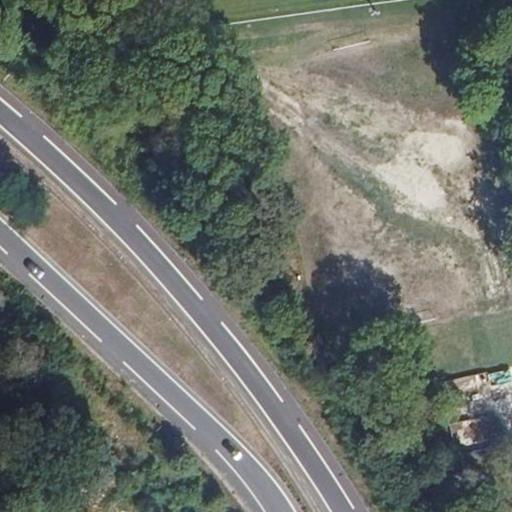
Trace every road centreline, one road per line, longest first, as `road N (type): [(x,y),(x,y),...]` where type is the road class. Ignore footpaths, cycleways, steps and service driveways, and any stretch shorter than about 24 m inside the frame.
road 1 (motorway): [(342,511),(272,401),(117,217),(0,114)]
road 2 (motorway): [(0,235),(241,457),(279,511)]
